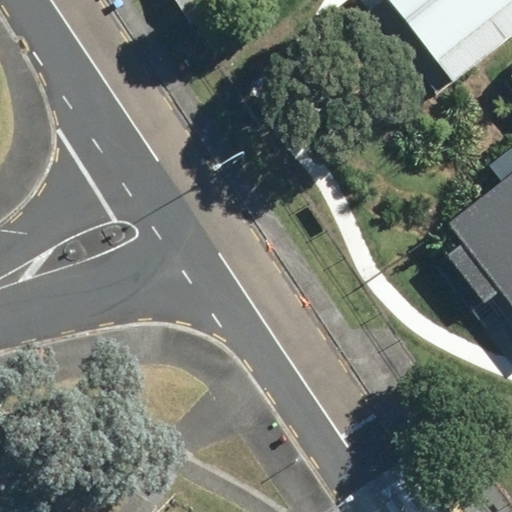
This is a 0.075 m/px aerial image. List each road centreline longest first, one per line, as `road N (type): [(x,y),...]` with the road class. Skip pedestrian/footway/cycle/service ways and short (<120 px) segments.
road 1 (residential): [(181,196),(396,511)]
road 2 (residential): [(55,0),(181,196)]
road 3 (residential): [(0,290),(124,240),(181,196)]
